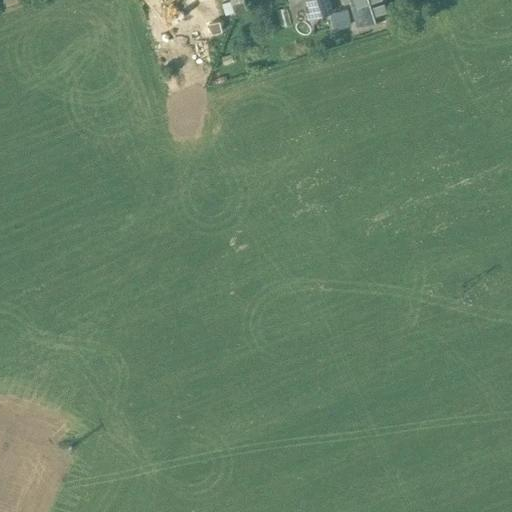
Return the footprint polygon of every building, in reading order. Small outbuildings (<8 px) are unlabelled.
[(197,0),(199,3),(200,3),(204,17),(209,34),(222,31),(213,0),(197,0)] [(310,17),(304,0),(288,0),(296,21),(310,17)] [(313,0),(304,0),(310,17),(318,14),(313,0)] [(329,0),(313,0),(318,14),(332,10),(329,0)] [(387,0),(354,0),(362,21),(392,10),(387,0)] [(348,9),(333,12),(336,27),(350,24),(348,9)] [(204,17),(193,20),(198,37),(209,34),(204,17)]
